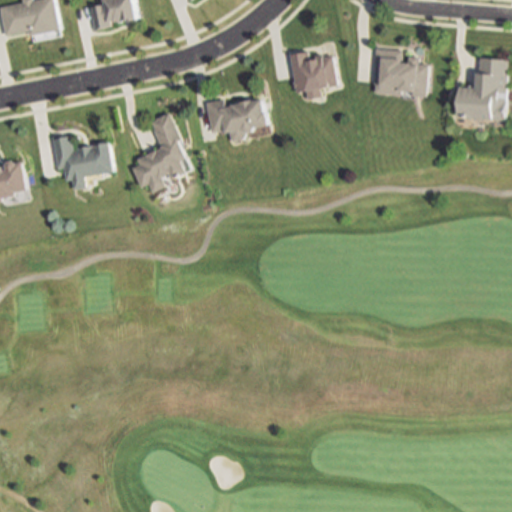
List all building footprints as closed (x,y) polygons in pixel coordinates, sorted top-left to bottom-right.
[(53,0),(59,19),(60,25),(29,32),(27,27),(4,33),(0,16),(0,3),(13,0),(53,0)] [(109,22),(93,26),(92,24),(87,2),(95,0),(135,0),(139,12),(109,20),(109,22)] [(404,55),(413,56),(413,53),(423,53),(422,60),(431,61),(428,93),(417,92),(418,87),(404,85),(403,92),(377,90),(378,83),(373,83),(376,53),(377,44),(405,47),(404,55)] [(310,46),(312,55),(321,54),(320,51),(327,50),(328,52),(334,51),(340,81),(322,85),(324,94),(310,97),(309,87),(298,89),(292,59),(290,50),(310,46)] [(511,55),(507,116),(476,113),(477,111),(459,110),(462,79),(479,81),(482,52),(511,55)] [(265,95),(270,119),(268,119),(255,122),(255,123),(255,124),(255,125),(254,125),(254,126),(253,126),(253,127),(252,127),(251,127),(251,128),(250,128),(249,128),(249,127),(248,127),(244,136),(234,138),(231,127),(213,131),(207,99),(224,95),(226,104),(234,102),(233,100),(245,98),(244,96),(251,94),(251,96),(255,95),(264,93),(265,95)] [(189,169),(175,177),(170,169),(163,174),(168,183),(155,190),(150,181),(144,184),(134,164),(141,160),(139,156),(161,144),(150,118),(170,110),(190,155),(183,158),(185,161),(189,169)] [(70,133),(72,145),(108,138),(114,167),(86,173),(88,184),(75,186),(73,175),(69,176),(67,165),(59,167),(53,136),(70,133)] [(0,163),(8,162),(8,161),(8,160),(8,159),(9,158),(10,157),(11,157),(12,157),(13,157),(14,157),(15,158),(16,159),(16,160),(23,159),(24,161),(28,187),(16,189),(16,192),(0,194),(0,163)]
